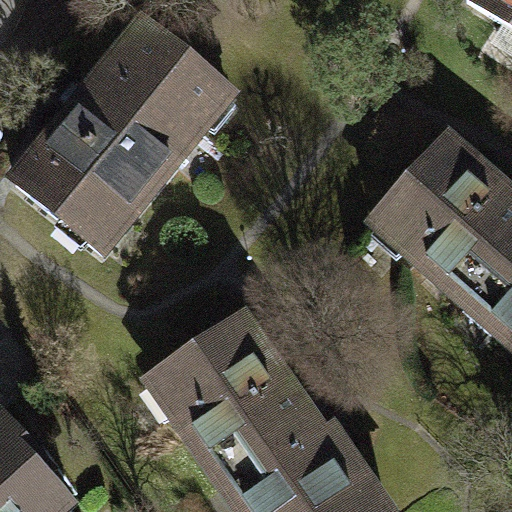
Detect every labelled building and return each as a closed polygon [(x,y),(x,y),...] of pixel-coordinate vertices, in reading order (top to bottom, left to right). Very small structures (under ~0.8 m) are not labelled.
[(511,0),(470,0),(467,6),(511,32),(511,0)] [(230,99),(137,24),(110,57),(115,61),(15,185),(103,256),(230,99)] [(511,202),(446,144),(371,229),(511,353),(511,202)] [(321,436),(244,322),(150,386),(235,511),(386,511),(330,430),(321,436)] [(0,511),(62,511),(70,505),(44,478),(52,470),(2,418),(0,419),(0,511)]
